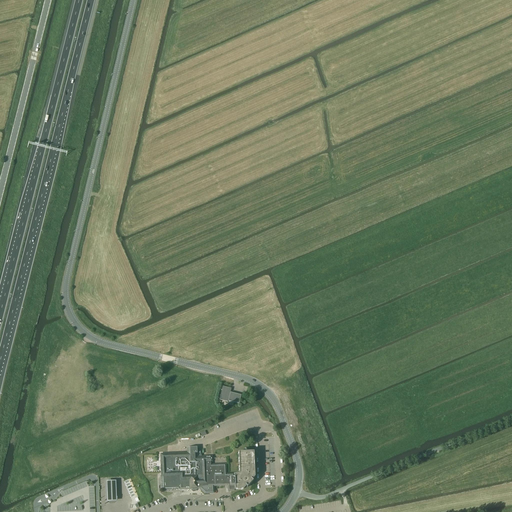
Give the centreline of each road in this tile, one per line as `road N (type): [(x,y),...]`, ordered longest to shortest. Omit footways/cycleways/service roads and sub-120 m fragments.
road 1 (tertiary): [(295,492),(298,465),(267,392),(241,377),(103,343),(69,311),(65,286),(133,0)]
road 2 (motorway): [(78,0),(0,313)]
road 3 (motorway): [(14,302),(90,0)]
road 4 (unclassified): [(295,492),(328,495),(511,419)]
road 5 (tertiary): [(49,0),(0,194)]
road 6 (motorway): [(0,453),(14,302)]
